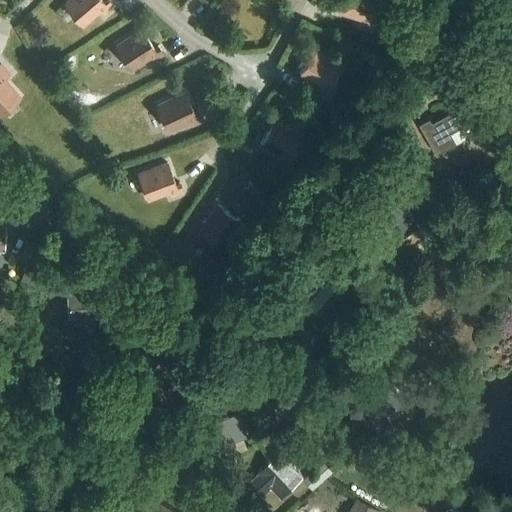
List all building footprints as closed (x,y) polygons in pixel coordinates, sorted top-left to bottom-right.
[(81,23),(99,8),(103,13),(113,5),(108,0),(103,0),(102,0),(68,0),(65,3),(81,23)] [(358,23),(370,27),(373,18),(369,16),(373,0),(341,0),(338,10),(360,17),(358,23)] [(149,55),(152,60),(163,54),(158,45),(154,48),(142,29),(115,46),(130,68),(149,55)] [(328,96),(333,87),(329,84),(339,65),(312,50),(299,73),(320,84),(317,90),(328,96)] [(0,113),(19,96),(3,79),(8,74),(0,66),(0,113)] [(156,105),(167,129),(188,119),(191,125),(202,120),(198,110),(194,112),(184,92),(156,105)] [(437,153),(456,142),(450,131),(470,120),(476,131),(486,125),(480,114),(470,120),(458,97),(448,103),(452,109),(422,126),(437,153)] [(280,154),(277,160),(288,166),(293,157),(289,155),(300,135),(273,120),(260,143),(280,154)] [(147,198),(169,190),(171,196),(183,191),(179,182),(175,184),(167,163),(138,173),(147,198)] [(413,219),(405,207),(399,199),(371,218),(386,240),(414,221),(413,219)] [(27,201),(10,201),(10,225),(26,225),(27,201)] [(191,229),(200,235),(202,231),(221,244),(239,219),(217,204),(204,223),(199,219),(191,229)] [(292,320),(307,303),(314,309),(321,300),(319,298),(323,293),(319,290),(329,278),(316,265),(279,308),(292,320)] [(103,290),(102,279),(65,281),(66,299),(67,317),(105,315),(103,289),(103,290)] [(130,286),(118,282),(114,295),(126,299),(130,286)] [(176,300),(147,284),(139,298),(168,314),(176,300)] [(154,338),(135,369),(159,384),(178,353),(154,338)] [(387,412),(404,401),(391,379),(351,403),(358,415),(367,409),(381,433),(395,425),(387,412)] [(191,430),(200,453),(246,436),(237,413),(191,430)] [(303,477),(281,452),(258,471),(259,472),(251,479),(263,493),(271,486),(280,497),(303,477)] [(333,471),(323,460),(303,478),(312,489),(333,471)] [(175,511),(177,510),(153,494),(140,511),(175,511)] [(378,511),(381,508),(357,496),(347,511),(378,511)]
